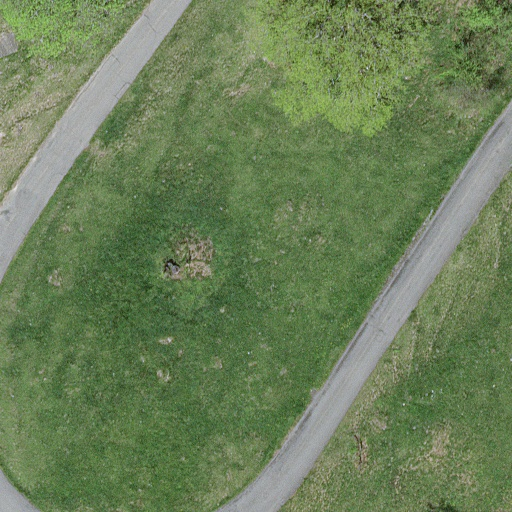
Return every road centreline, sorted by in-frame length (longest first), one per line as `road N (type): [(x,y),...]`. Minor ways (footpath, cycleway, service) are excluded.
road 1 (unclassified): [(511,138),(273,495),(250,511)]
road 2 (unclassified): [(0,258),(177,0)]
